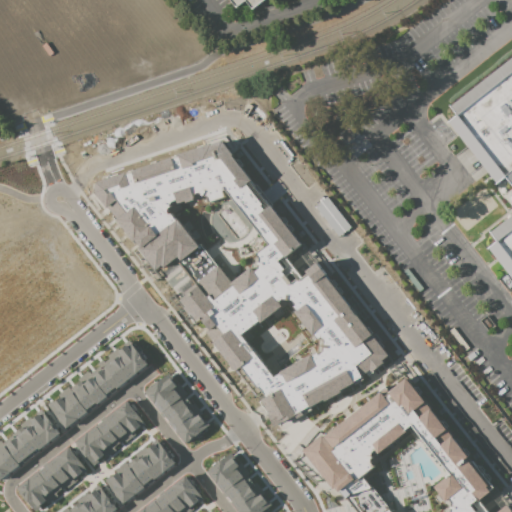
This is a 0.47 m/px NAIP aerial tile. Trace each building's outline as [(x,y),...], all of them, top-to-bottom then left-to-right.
[(266,0),(261,4),(256,9),(249,1),(239,9),(231,0),(266,0)] [(451,105),(511,57),(511,277),(489,248),(498,242),(491,232),(511,215),(511,183),(507,177),(497,184),(448,121),(458,114),(451,105)] [(259,193),(222,142),(214,144),(218,149),(128,167),(135,176),(124,178),(126,185),(120,207),(121,213),(114,214),(167,286),(178,277),(177,271),(173,275),(170,274),(164,264),(170,260),(172,270),(175,269),(182,244),(175,235),(193,239),(204,230),(201,230),(202,229),(208,205),(223,194),(230,204),(250,200),(259,193)] [(314,205),(336,237),(349,228),(327,196),(314,205)] [(241,332),(246,329),(249,321),(254,321),(276,306),(271,298),(276,285),(281,292),(281,289),(286,276),(285,276),(220,322),(214,336),(209,330),(207,331),(267,417),(272,417),(272,416),(307,416),(310,408),(334,391),(334,386),(328,384),(328,377),(327,376),(303,376),(303,369),(297,361),(273,378),(241,332)] [(63,426),(149,368),(131,341),(116,350),(121,356),(49,405),(63,426)] [(184,444),(208,427),(169,373),(145,390),(184,444)] [(511,511),(511,506),(510,503),(496,511),(488,511),(478,503),(490,489),(446,425),(432,414),(415,388),(405,380),(383,394),(382,394),(306,446),(350,511),(511,511)] [(145,426),(127,401),(74,440),(92,465),(145,426)] [(0,478),(61,435),(42,409),(29,419),(33,424),(0,447),(0,478)] [(121,503),(176,465),(158,440),(144,449),(147,453),(106,482),(121,503)] [(15,485),(32,510),(87,472),(70,447),(15,485)] [(236,511),(263,511),(270,507),(240,463),(238,465),(230,454),(207,470),(236,511)] [(133,511),(190,511),(194,510),(191,506),(202,499),(186,476),(133,511)] [(117,511),(101,485),(86,494),(90,500),(71,511),(117,511)]
